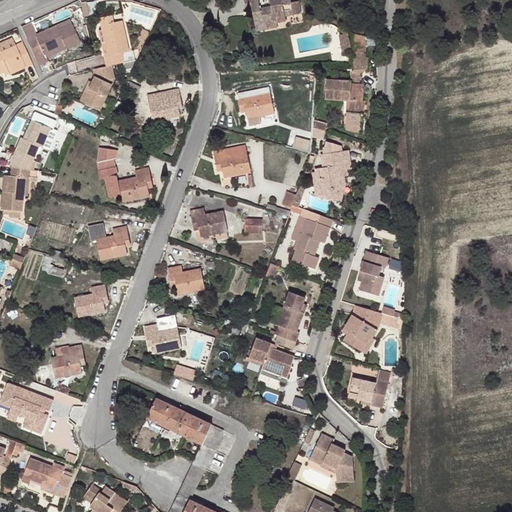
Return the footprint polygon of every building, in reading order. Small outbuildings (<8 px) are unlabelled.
[(245,0),(247,12),(253,11),(255,10),(256,15),(254,16),(257,32),(266,30),(267,29),(268,28),(268,27),(268,26),(268,24),(267,24),(266,23),(274,21),(275,24),(286,21),(286,16),(302,13),(299,2),(292,3),(291,0),(270,0),(272,7),(261,9),(258,0),(245,0)] [(102,26),(114,23),(112,16),(100,18),(102,26)] [(36,38),(28,41),(37,61),(45,58),(45,57),(44,55),(65,46),(66,48),(67,49),(81,43),(70,20),(65,22),(67,27),(59,31),(57,26),(35,36),(36,38)] [(112,65),(123,63),(121,53),(129,52),(122,21),(114,23),(102,26),(105,44),(108,56),(105,57),(107,67),(112,65)] [(275,28),(275,24),(274,21),(266,23),(267,24),(268,24),(268,26),(268,27),(268,28),(267,29),(266,30),(275,28)] [(65,22),(57,26),(59,31),(67,27),(65,22)] [(32,64),(23,43),(1,52),(0,50),(0,73),(4,72),(8,70),(10,73),(10,74),(32,64)] [(44,55),(45,57),(46,57),(66,48),(65,46),(44,55)] [(368,53),(353,53),(353,67),(353,73),(361,73),(368,68),(368,53)] [(107,67),(94,70),(96,76),(93,82),(83,103),(100,111),(115,79),(112,65),(107,67)] [(360,84),(361,73),(353,73),(352,81),(352,85),(357,85),(357,84),(360,84)] [(363,84),(360,84),(357,84),(357,85),(352,85),(352,81),(327,80),(326,97),(334,97),(334,100),(347,101),(348,101),(348,113),(347,113),(346,124),(362,125),(364,114),(362,113),(362,100),(363,84)] [(83,103),(93,82),(90,81),(80,102),(83,103)] [(141,87),(129,81),(126,88),(138,94),(141,87)] [(176,97),(180,97),(179,89),(148,96),(154,121),(169,118),(168,116),(180,114),(179,109),(176,97)] [(243,101),(246,112),(247,117),(259,115),(260,117),(275,113),(270,95),(252,98),(251,92),(238,94),(240,102),(243,101)] [(29,141),(37,122),(54,129),(57,121),(36,113),(24,139),(29,141)] [(115,117),(110,114),(105,125),(109,127),(115,117)] [(259,115),(247,117),(249,126),(261,123),(260,117),(259,115)] [(328,125),(315,121),(314,128),(326,132),(328,125)] [(22,138),(10,166),(12,166),(30,169),(40,146),(49,150),(57,130),(54,129),(37,122),(29,141),(24,139),(22,138)] [(109,136),(116,139),(118,134),(104,128),(102,133),(109,136)] [(324,138),(326,132),(314,128),(314,137),(324,138)] [(316,172),(320,196),(332,199),(333,194),(343,196),(347,183),(345,183),(342,182),(341,177),(345,177),(349,176),(348,170),(350,169),(350,165),(352,164),(349,150),(342,151),(341,145),(326,142),(323,150),(324,154),(321,154),(323,168),(316,169),(316,172)] [(214,153),(216,160),(220,159),(222,170),(224,176),(236,173),(236,175),(251,172),(245,146),(214,153)] [(29,178),(30,170),(30,169),(12,166),(11,176),(8,176),(7,192),(3,191),(1,209),(22,211),(23,196),(25,178),(29,178)] [(146,177),(150,176),(149,169),(136,172),(137,178),(119,182),(115,167),(100,171),(101,179),(106,178),(111,198),(122,196),(123,202),(139,198),(138,196),(149,193),(148,188),(146,177)] [(269,205),(267,210),(276,212),(284,215),(289,216),(290,211),(269,205)] [(306,210),(293,205),(292,210),(305,215),(306,210)] [(192,212),(193,219),(197,218),(200,229),(201,235),(212,233),(213,234),(228,231),(224,212),(206,216),(204,209),(192,212)] [(325,242),(334,220),(309,211),(307,219),(308,220),(303,234),(302,234),(296,250),(297,250),(294,261),(315,269),(319,258),(315,256),(319,245),(317,245),(319,240),(321,241),(325,242)] [(263,220),(246,220),(245,232),(263,233),(263,220)] [(124,235),(128,234),(126,228),(114,230),(115,237),(106,238),(103,224),(88,227),(91,242),(96,240),(101,259),(116,256),(116,254),(127,252),(126,246),(124,235)] [(367,251),(361,271),(366,273),(363,282),(360,290),(379,296),(384,277),(379,276),(382,267),(385,268),(389,258),(367,251)] [(53,256),(47,254),(45,259),(60,262),(61,258),(53,256)] [(23,263),(25,258),(19,255),(17,261),(23,263)] [(64,270),(51,266),(48,273),(61,277),(64,270)] [(169,269),(170,275),(175,275),(177,286),(178,291),(189,289),(190,291),(205,288),(201,269),(183,273),(181,266),(169,269)] [(102,293),(106,292),(104,285),(92,288),(93,294),(75,298),(79,317),(94,314),(94,312),(105,310),(104,304),(102,293)] [(280,336),(297,342),(301,332),(298,331),(305,313),(302,312),(305,304),(307,298),(291,292),(279,325),(280,325),(277,335),(280,336)] [(372,339),(378,330),(373,327),(378,312),(357,306),(353,315),(345,329),(350,331),(348,335),(345,340),(361,351),(369,337),(372,339)] [(378,330),(383,314),(378,312),(373,327),(378,330)] [(146,328),(147,335),(151,334),(153,346),(155,351),(166,349),(166,351),(182,348),(177,322),(164,321),(159,325),(146,328)] [(294,350),(297,342),(280,336),(276,343),(294,350)] [(374,340),(372,339),(369,337),(361,351),(366,354),(374,340)] [(265,363),(264,366),(262,369),(283,377),(288,365),(286,364),(289,355),(271,348),(272,344),(257,338),(250,358),(265,363)] [(79,353),(83,353),(81,346),(69,348),(70,355),(52,359),(56,378),(71,375),(71,373),(82,370),(81,364),(79,353)] [(249,361),(264,366),(265,363),(250,358),(249,361)] [(193,379),(197,369),(178,362),(175,372),(193,379)] [(283,377),(262,369),(261,373),(282,381),(283,377)] [(371,402),(371,405),(383,408),(389,384),(377,381),(376,384),(354,378),(349,396),(363,400),(371,402)] [(60,384),(57,391),(69,395),(71,390),(60,384)] [(55,401),(14,386),(13,389),(8,387),(4,397),(15,401),(11,412),(20,415),(28,418),(25,427),(42,434),(49,416),(40,413),(42,408),(51,412),(55,401)] [(196,417),(179,409),(157,398),(147,418),(203,444),(184,484),(196,490),(224,430),(196,417)] [(181,405),(179,409),(196,417),(198,413),(181,405)] [(20,415),(11,412),(9,419),(17,422),(20,415)] [(336,468),(337,472),(338,483),(347,482),(347,479),(354,479),(353,458),(345,454),(340,452),(341,449),(333,445),(334,441),(322,435),(310,459),(322,465),(324,462),(336,468)] [(10,454),(13,455),(18,443),(14,441),(10,454)] [(23,453),(26,446),(18,443),(13,455),(18,457),(20,452),(23,453)] [(0,474),(5,476),(12,459),(4,456),(7,449),(0,446),(0,474)] [(65,497),(72,478),(62,475),(64,471),(53,467),(31,458),(22,482),(30,484),(32,480),(43,484),(57,489),(55,494),(65,497)] [(294,481),(302,465),(295,462),(288,478),(294,481)] [(322,465),(337,472),(336,468),(324,462),(322,465)] [(138,488),(138,487),(124,482),(122,487),(135,492),(138,488)] [(10,484),(6,485),(5,488),(5,489),(8,493),(12,492),(14,487),(10,484)] [(41,489),(55,494),(57,489),(43,484),(41,489)] [(196,490),(184,484),(181,490),(178,495),(190,500),(193,495),(196,490)] [(121,511),(128,502),(107,487),(103,492),(93,485),(86,495),(95,500),(92,504),(90,507),(94,509),(98,511),(121,511)] [(280,511),(290,494),(285,491),(276,510),(279,511),(280,511)] [(95,500),(86,495),(84,498),(92,504),(95,500)] [(190,500),(178,495),(169,511),(215,511),(208,509),(190,500)] [(335,511),(334,511),(335,508),(316,500),(309,511),(335,511)]
